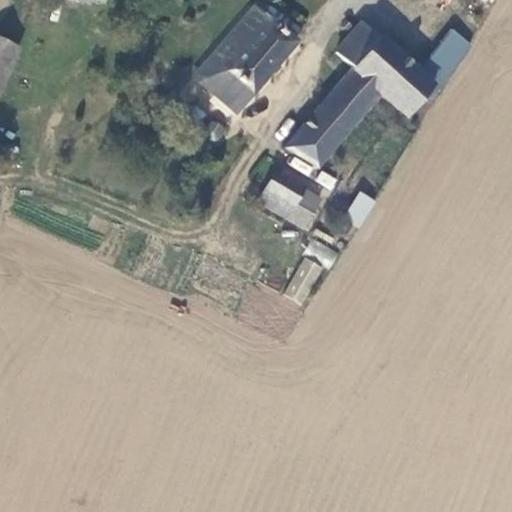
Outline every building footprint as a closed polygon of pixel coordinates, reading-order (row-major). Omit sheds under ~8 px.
[(243,5),(196,59),(215,74),(201,87),(229,109),(286,39),(243,5)] [(370,36),(353,20),(317,61),(334,76),(370,36)] [(421,85),(370,36),(334,76),(273,147),(304,172),(367,98),(392,119),(421,85)] [(277,210),(287,196),(260,177),(250,191),(277,210)] [(343,219),(360,228),(376,200),(358,190),(343,219)] [(268,222),(277,210),(250,191),(242,204),(268,222)] [(301,203),(288,195),(287,196),(277,210),(268,222),(282,231),(301,203)] [(310,238),(303,254),(332,266),(338,251),(310,238)] [(281,294),(301,305),(322,268),(303,257),(281,294)]
